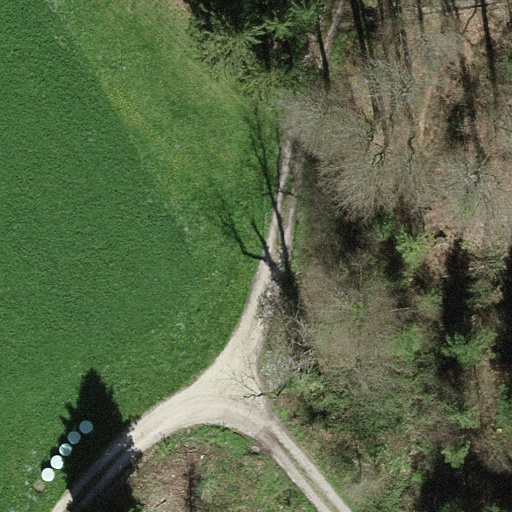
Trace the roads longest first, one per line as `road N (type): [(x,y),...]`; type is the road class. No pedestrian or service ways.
road 1 (track): [(339,0),(267,287),(216,385)]
road 2 (track): [(216,385),(135,445),(71,511)]
road 3 (track): [(336,511),(216,385)]
